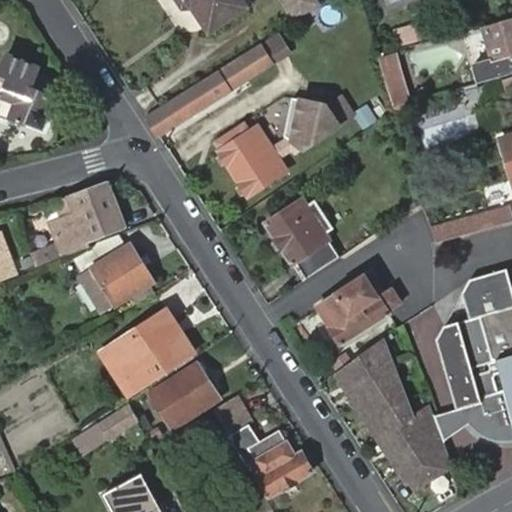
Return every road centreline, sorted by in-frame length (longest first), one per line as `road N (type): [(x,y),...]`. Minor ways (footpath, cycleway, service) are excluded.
road 1 (residential): [(145,147),(381,511)]
road 2 (residential): [(48,0),(145,147)]
road 3 (residential): [(0,185),(145,147)]
